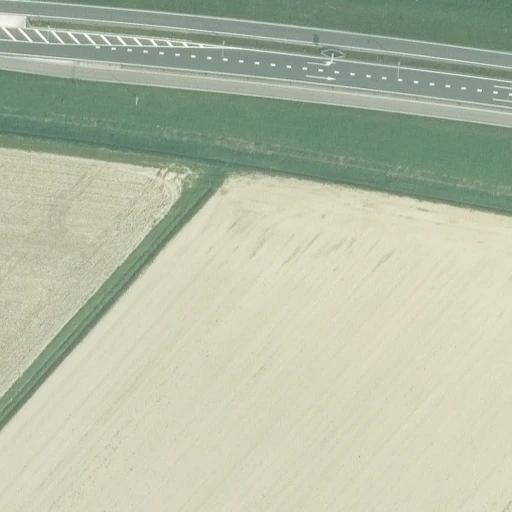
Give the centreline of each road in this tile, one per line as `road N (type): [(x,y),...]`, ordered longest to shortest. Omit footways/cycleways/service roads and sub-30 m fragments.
road 1 (track): [(0,112),(511,191)]
road 2 (trunk): [(511,67),(0,8)]
road 3 (trunk): [(0,47),(511,99)]
